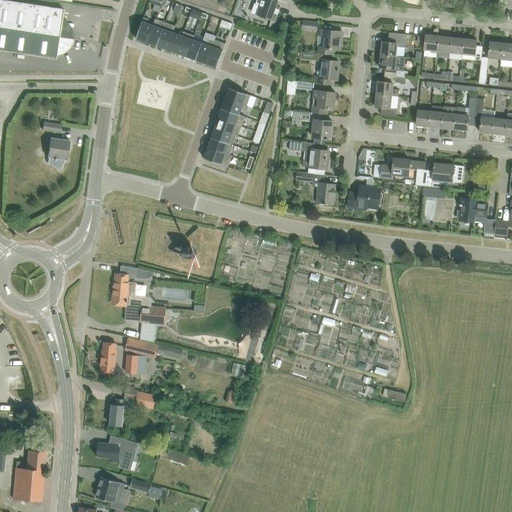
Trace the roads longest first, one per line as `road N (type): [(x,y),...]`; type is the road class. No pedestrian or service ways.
road 1 (residential): [(177,198),(304,230),(511,256)]
road 2 (unclassified): [(94,177),(131,0)]
road 3 (unclassified): [(511,151),(355,135)]
road 4 (secondary): [(63,511),(70,428),(63,363)]
road 5 (residential): [(511,25),(368,10)]
road 6 (residential): [(177,198),(222,74)]
